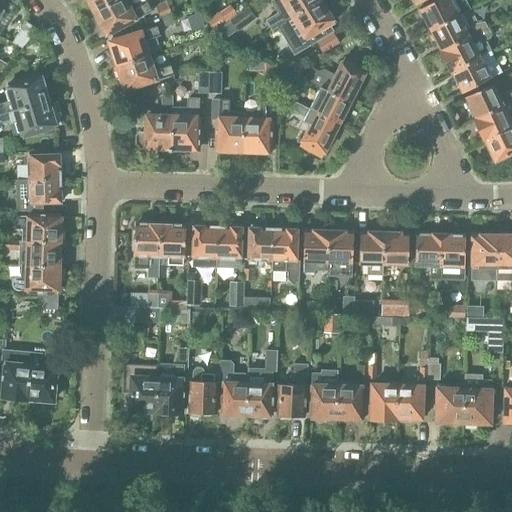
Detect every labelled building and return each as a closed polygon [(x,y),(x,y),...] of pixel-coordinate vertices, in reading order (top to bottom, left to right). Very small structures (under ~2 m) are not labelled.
[(88,0),(95,12),(118,0),(88,0)] [(124,0),(118,0),(95,12),(107,36),(152,12),(147,3),(131,12),(124,0)] [(279,15),(267,22),(272,31),(280,26),(280,25),(321,0),(320,0),(273,0),(271,1),(279,15)] [(321,0),(280,25),(280,26),(297,54),(331,34),(326,25),(333,21),(332,18),(333,16),(330,11),(327,11),(321,0)] [(437,0),(420,10),(431,31),(458,17),(458,16),(471,9),(465,0),(437,0)] [(160,16),(171,12),(166,1),(156,6),(160,16)] [(230,20),(238,31),(256,18),(248,7),(230,20)] [(471,9),(458,16),(458,17),(431,31),(442,52),(488,28),(485,22),(483,23),(482,21),(477,22),(471,9)] [(205,21),(213,34),(226,24),(218,12),(205,21)] [(174,24),(170,15),(162,18),(166,27),(174,24)] [(39,29),(25,21),(12,44),(22,49),(39,29)] [(110,41),(118,66),(148,56),(144,42),(160,36),(157,26),(110,41)] [(450,73),(453,72),(452,71),(491,51),(485,40),(490,38),(492,34),(488,28),(442,52),(439,53),(450,73)] [(330,35),(317,43),(323,53),(340,43),(334,33),(332,34),(330,35)] [(502,72),(491,51),(452,71),(453,72),(465,94),(503,73),(502,72)] [(171,66),(153,71),(148,56),(118,66),(126,91),(174,76),(171,66)] [(0,68),(5,71),(9,65),(0,59),(0,68)] [(343,61),(335,75),(324,70),(319,71),(305,65),(299,77),(320,88),(350,103),(366,73),(343,61)] [(263,63),(264,69),(264,75),(273,74),(272,62),(263,63)] [(187,67),(178,70),(181,78),(190,75),(187,67)] [(198,94),(209,94),(209,72),(198,72),(198,94)] [(209,72),(209,94),(220,95),(220,73),(209,72)] [(0,116),(48,102),(45,91),(47,90),(44,80),(42,80),(41,77),(23,82),(22,79),(10,83),(11,86),(8,87),(13,101),(0,104),(0,116)] [(476,119),(504,107),(511,103),(511,102),(511,89),(499,96),(494,84),(466,97),(476,119)] [(316,113),(339,125),(350,103),(320,88),(309,109),(310,110),(316,113)] [(339,125),(316,113),(310,110),(309,109),(273,90),(274,102),(283,106),(305,118),(303,122),(310,125),(301,142),(324,154),(339,125)] [(161,108),(172,108),(173,96),(161,95),(161,108)] [(172,117),(171,149),(198,150),(199,99),(188,99),(187,109),(172,108),(172,117)] [(216,151),(243,152),(244,114),(244,113),(228,112),(229,101),(212,100),(211,119),(218,119),(216,151)] [(257,115),(244,114),(243,152),(269,153),(271,101),(260,101),(259,113),(257,113),(257,115)] [(48,102),(0,116),(0,125),(9,123),(9,125),(19,122),(23,136),(56,126),(55,123),(57,122),(54,111),(51,112),(48,102)] [(511,128),(511,125),(507,115),(511,112),(511,106),(511,103),(504,107),(476,119),(473,121),(482,141),(485,140),(486,140),(511,128)] [(140,149),(171,149),(172,117),(159,117),(159,113),(159,112),(147,112),(146,133),(141,132),(136,136),(136,144),(140,149)] [(511,128),(486,140),(495,162),(511,155),(511,158),(511,128)] [(60,155),(28,156),(29,180),(60,179),(60,176),(62,174),(62,168),(60,167),(60,155)] [(486,179),(497,179),(498,167),(487,167),(486,179)] [(29,180),(17,181),(18,211),(42,212),(41,203),(61,203),(61,191),(63,189),(63,183),(60,181),(60,179),(29,180)] [(14,223),(14,224),(14,225),(14,226),(14,227),(15,228),(16,229),(17,230),(18,230),(19,231),(23,231),(22,242),(60,243),(60,240),(62,240),(63,229),(61,229),(61,218),(29,217),(22,216),(21,216),(20,216),(19,217),(18,217),(17,217),(17,218),(16,218),(16,219),(15,219),(15,220),(14,221),(14,222),(14,223)] [(133,246),(133,250),(135,252),(134,256),(136,256),(135,268),(149,268),(149,277),(159,277),(159,265),(161,226),(148,225),(146,223),(141,223),(139,225),(135,225),(135,244),(133,246)] [(161,226),(159,265),(183,266),(183,258),(185,258),(186,227),(182,227),(180,225),(175,224),(174,226),(161,226)] [(194,227),(193,260),(195,266),(217,267),(218,228),(215,228),(213,225),(208,225),(205,227),(194,227)] [(218,228),(217,267),(240,268),(242,228),(230,228),(228,226),(222,226),(220,228),(218,228)] [(250,229),(249,265),(257,265),(257,261),(273,261),(274,230),(271,230),(269,227),(264,227),(261,229),(250,229)] [(273,261),(272,272),(288,272),(288,280),(293,285),(299,285),(300,261),(296,261),(297,230),(286,230),(284,228),(278,228),(276,230),(274,230),(273,261)] [(305,231),(303,273),(314,273),(314,271),(327,271),(328,271),(329,231),(327,231),(325,229),(319,229),(317,231),(305,231)] [(327,271),(327,277),(352,278),(354,232),(342,232),(340,230),(334,229),(332,231),(329,231),(328,271),(327,271)] [(361,232),(360,264),(384,265),(385,233),(383,233),(381,231),(375,231),(372,233),(361,232)] [(385,233),(384,265),(408,266),(409,234),(398,233),(395,231),(389,231),(387,233),(385,233)] [(416,234),(415,266),(431,267),(431,279),(440,279),(441,235),(430,235),(428,233),(422,232),(420,234),(416,234)] [(441,235),(440,279),(463,280),(464,268),(465,268),(466,236),(462,236),(460,234),(454,233),(452,235),(441,235)] [(472,268),(472,280),(497,280),(497,236),(495,236),(492,234),(486,234),(483,236),(472,236),(472,268)] [(497,236),(497,280),(511,279),(511,235),(511,236),(508,234),(502,234),(499,236),(497,236)] [(3,241),(3,250),(19,251),(20,242),(8,241),(3,241)] [(19,251),(19,266),(22,266),(59,267),(59,265),(62,265),(62,253),(60,253),(60,243),(22,242),(20,242),(19,251)] [(12,284),(12,285),(12,286),(12,287),(13,288),(13,289),(14,289),(14,290),(15,290),(15,291),(16,291),(59,292),(59,281),(61,281),(61,269),(59,269),(59,267),(22,266),(21,277),(19,277),(18,277),(17,277),(16,277),(16,278),(15,278),(14,278),(14,279),(13,279),(13,280),(13,281),(12,281),(12,282),(12,283),(12,284)] [(253,269),(244,269),(244,281),(253,281),(253,269)] [(412,274),(401,274),(401,284),(412,285),(412,274)] [(202,282),(188,281),(186,305),(187,305),(187,308),(200,309),(200,305),(201,306),(202,282)] [(230,282),(228,306),(244,307),(244,298),(244,282),(230,282)] [(157,306),(157,308),(159,308),(166,309),(167,308),(167,294),(158,294),(158,297),(157,306)] [(59,296),(38,296),(37,310),(59,311),(59,296)] [(149,297),(148,306),(157,306),(158,297),(149,297)] [(244,307),(243,311),(250,311),(251,311),(251,298),(244,298),(244,307)] [(344,300),(343,312),(354,313),(355,301),(344,300)] [(382,300),(381,315),(395,316),(396,301),(382,300)] [(358,301),(358,313),(372,313),(372,301),(358,301)] [(307,313),(307,314),(325,315),(326,315),(326,314),(326,303),(325,303),(307,302),(307,307),(307,313)] [(433,304),(416,303),(415,314),(432,314),(433,304)] [(439,318),(440,318),(461,319),(465,319),(465,318),(466,318),(467,309),(465,309),(465,306),(452,305),(452,307),(440,307),(439,318)] [(135,307),(135,321),(158,322),(159,308),(157,308),(135,307)] [(179,309),(178,324),(189,325),(190,310),(179,309)] [(467,309),(466,318),(479,318),(479,309),(467,309)] [(191,319),(192,319),(191,335),(200,335),(201,319),(198,319),(199,312),(191,312),(191,319)] [(325,315),(325,332),(338,332),(339,315),(326,314),(326,315),(325,315)] [(370,317),(369,325),(399,327),(400,318),(370,317)] [(488,332),(487,353),(503,353),(504,319),(479,318),(466,318),(466,332),(488,332)] [(33,345),(32,352),(30,367),(26,399),(53,402),(56,369),(40,368),(42,346),(33,345)] [(30,367),(32,352),(3,350),(1,365),(5,366),(2,397),(26,399),(30,367)] [(158,367),(156,412),(159,412),(159,414),(170,415),(170,413),(182,413),(183,382),(188,382),(190,351),(179,350),(174,365),(158,365),(158,367)] [(248,374),(247,416),(249,416),(251,418),(257,418),(259,416),(271,417),(272,385),(273,372),(277,372),(278,351),(266,350),(265,368),(248,367),(248,374)] [(418,380),(428,380),(428,363),(429,351),(419,351),(418,380)] [(428,363),(428,380),(440,381),(441,364),(438,364),(439,358),(429,358),(428,363)] [(220,361),(219,383),(224,383),(222,415),(234,415),(236,417),(243,418),(245,416),(247,416),(248,374),(234,373),(234,364),(231,361),(220,361)] [(279,385),(278,417),(281,417),(281,419),(291,419),(291,417),(303,418),(304,386),(304,376),(308,376),(308,364),(295,364),(294,385),(279,385)] [(125,365),(124,392),(131,393),(131,411),(134,411),(134,413),(145,414),(145,411),(156,412),(158,367),(125,365)] [(359,379),(367,379),(368,366),(360,366),(359,379)] [(368,366),(367,379),(376,379),(377,366),(368,366)] [(191,383),(190,414),(202,414),(204,416),(210,416),(213,414),(215,415),(216,382),(215,382),(215,374),(205,374),(204,371),(202,368),(198,367),(195,368),(193,371),(192,373),(192,383),(191,383)] [(313,374),(311,418),(324,418),(326,421),(331,421),(333,419),(337,419),(338,386),(338,369),(322,368),(322,372),(313,371),(313,374)] [(464,389),(463,423),(466,423),(465,426),(477,426),(477,424),(491,424),(492,381),(481,381),(481,376),(465,376),(464,389)] [(372,385),(371,420),(383,420),(385,423),(391,423),(394,421),(397,421),(397,419),(398,386),(372,385)] [(338,386),(337,419),(340,419),(342,421),(347,421),(350,419),(362,420),(363,387),(338,386)] [(398,386),(397,419),(399,419),(399,423),(411,423),(411,419),(423,419),(424,386),(398,386)] [(437,388),(436,422),(449,423),(449,425),(461,426),(461,423),(463,423),(464,389),(437,388)]
